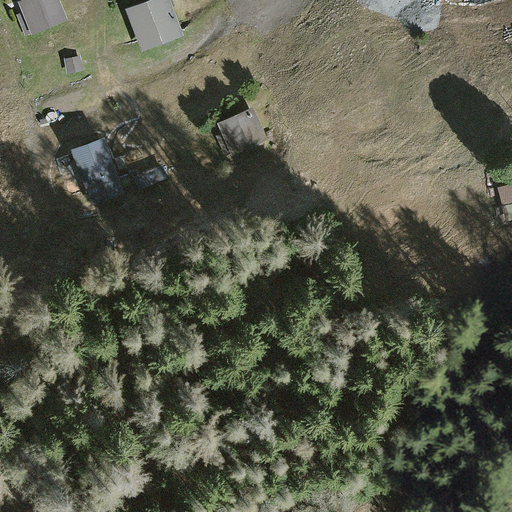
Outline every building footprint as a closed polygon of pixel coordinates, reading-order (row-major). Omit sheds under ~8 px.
[(56,0),(29,0),(14,7),(28,38),(66,21),(56,0)] [(169,0),(162,0),(128,13),(143,54),(184,39),(169,0)] [(81,59),(61,63),(65,80),(84,76),(81,59)] [(254,109),(215,126),(231,161),(270,144),(254,109)] [(103,140),(70,154),(96,214),(129,199),(103,140)]
